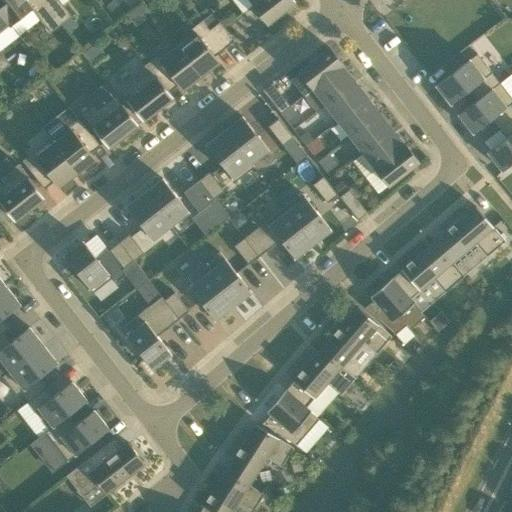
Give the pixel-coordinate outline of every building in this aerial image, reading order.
[(0,0),(0,10),(11,24),(32,8),(26,0),(0,0)] [(61,25),(72,16),(59,0),(51,0),(46,5),(61,25)] [(270,23),(296,3),(293,0),(258,0),(254,4),(252,5),(267,25),(270,23)] [(143,2),(135,8),(144,20),(152,14),(143,2)] [(50,33),(61,25),(46,5),(35,13),(50,33)] [(0,32),(11,24),(0,10),(0,32)] [(178,46),(201,76),(220,62),(215,56),(224,49),(210,30),(211,29),(203,20),(192,28),(196,32),(178,46)] [(210,30),(224,49),(235,41),(224,27),(220,22),(211,29),(210,30)] [(97,43),(84,53),(91,63),(104,52),(97,43)] [(201,76),(178,46),(161,59),(158,55),(147,64),(170,92),(179,84),(183,90),(201,76)] [(314,89),(343,66),(344,66),(330,48),(300,72),(314,89)] [(0,72),(10,65),(0,51),(0,72)] [(477,100),(492,88),(496,85),(487,74),(483,77),(469,59),(436,85),(451,104),(469,90),(477,100)] [(143,121),(164,105),(174,98),(170,92),(147,64),(136,72),(139,76),(120,91),(143,121)] [(343,66),(314,89),(326,105),(355,82),(343,66)] [(355,82),(326,105),(338,120),(367,98),(355,82)] [(492,88),(477,100),(459,114),(473,133),(492,119),(499,128),(511,117),(511,106),(509,103),(506,106),(492,88)] [(139,125),(116,94),(97,109),(94,105),(82,114),(109,148),(139,125)] [(367,98),(338,120),(351,136),(380,114),(367,98)] [(285,99),(276,106),(281,113),(290,105),(285,99)] [(291,106),(281,114),(286,120),(296,112),(291,106)] [(380,114),(351,136),(363,152),(392,129),(380,114)] [(54,143),(77,173),(95,159),(91,153),(100,146),(78,117),(67,126),(70,130),(54,143)] [(251,164),(269,150),(243,117),(225,131),(251,164)] [(511,117),(499,128),(506,137),(488,152),(503,171),(511,163),(511,117)] [(284,145),(294,137),(279,118),(269,126),(284,145)] [(392,129),(363,152),(375,168),(404,145),(392,129)] [(233,178),(251,164),(225,131),(207,145),(233,178)] [(324,146),(318,137),(314,140),(306,146),(313,155),(324,146)] [(59,187),(77,173),(54,143),(37,156),(34,152),(23,160),(45,189),(55,181),(59,187)] [(405,144),(404,145),(375,168),(389,185),(419,162),(405,144)] [(318,162),(326,173),(338,164),(329,153),(318,162)] [(0,202),(15,222),(36,205),(45,198),(19,164),(7,172),(10,176),(0,184),(0,202)] [(225,190),(211,172),(201,180),(215,198),(225,190)] [(323,176),(313,184),(327,202),(337,195),(326,180),(323,176)] [(147,192),(173,225),(191,211),(165,178),(147,192)] [(205,206),(215,198),(201,180),(190,187),(205,206)] [(350,190),(340,197),(345,204),(355,196),(350,190)] [(147,192),(129,206),(155,239),(173,225),(147,192)] [(288,210),(314,243),(332,229),(306,196),(288,210)] [(442,233),(433,241),(451,261),(475,240),(487,253),(504,237),(474,204),(442,233)] [(314,243),(288,210),(270,224),(296,257),(314,243)] [(260,255),(270,248),(256,229),(246,237),(260,255)] [(136,260),(146,252),(132,233),(122,241),(136,260)] [(250,263),(260,255),(246,237),(236,245),(250,263)] [(68,254),(93,287),(111,273),(86,240),(68,254)] [(122,241),(112,249),(126,268),(136,260),(122,241)] [(463,274),(451,261),(433,241),(401,270),(402,270),(393,278),(410,297),(418,289),(419,290),(434,276),(446,289),(462,275),(463,274)] [(235,304),(253,290),(227,257),(209,271),(235,304)] [(191,285),(217,318),(235,304),(209,271),(191,285)] [(410,297),(393,278),(392,278),(371,296),(374,300),(367,307),(366,307),(365,308),(395,335),(422,311),(410,297)] [(10,328),(3,319),(21,304),(7,286),(0,291),(0,335),(4,332),(10,328)] [(191,309),(177,291),(167,299),(181,317),(191,309)] [(167,299),(157,307),(171,325),(181,317),(167,299)] [(342,366),(350,357),(364,342),(377,353),(392,336),(358,307),(330,339),(322,348),(342,366)] [(439,328),(448,320),(441,313),(432,321),(439,328)] [(148,320),(130,334),(155,367),(173,353),(148,320)] [(43,345),(30,327),(11,342),(4,332),(0,335),(0,357),(10,371),(43,345)] [(46,387),(39,378),(57,364),(43,345),(10,371),(23,387),(19,390),(27,401),(46,387)] [(286,390),(305,407),(313,398),(314,398),(327,383),(341,395),(355,379),(356,378),(342,366),(322,348),(294,380),(294,381),(286,390)] [(53,426),(69,415),(87,401),(72,382),(53,396),(46,387),(27,401),(35,412),(39,409),(53,426)] [(263,423),(297,444),(319,419),(305,407),(286,390),(286,389),(267,411),(271,414),(264,422),(263,423)] [(57,440),(61,437),(75,455),(109,429),(94,410),(76,424),(69,415),(53,426),(49,429),(57,440)] [(250,484),(256,474),(267,457),(282,467),(294,448),(256,423),(233,460),(227,470),(250,484)] [(121,449),(113,439),(67,475),(80,492),(95,480),(106,494),(145,464),(129,443),(121,449)] [(265,494),(250,484),(227,470),(203,506),(204,506),(200,511),(231,511),(237,504),(250,511),(252,511),(264,495),(265,494)] [(276,497),(289,495),(286,483),(273,485),(276,497)]
